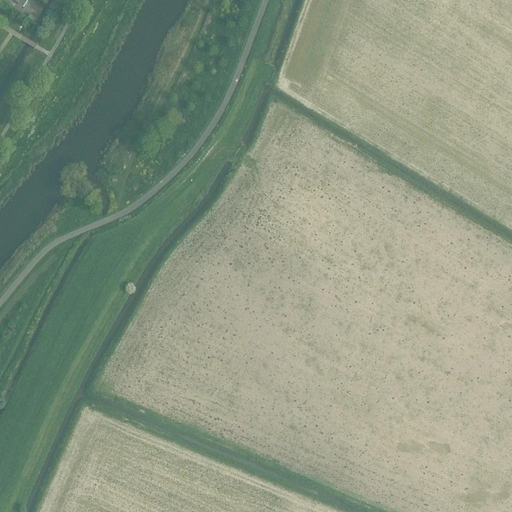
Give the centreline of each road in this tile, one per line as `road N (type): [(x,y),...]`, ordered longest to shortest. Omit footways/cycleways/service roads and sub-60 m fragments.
road 1 (track): [(0,489),(126,246),(224,145),(258,164)]
road 2 (residential): [(264,151),(125,374)]
road 3 (residential): [(303,66),(455,155),(511,161)]
road 4 (residential): [(125,374),(201,414),(143,511)]
road 5 (residential): [(264,151),(335,193),(273,284)]
road 6 (residential): [(125,374),(56,511)]
